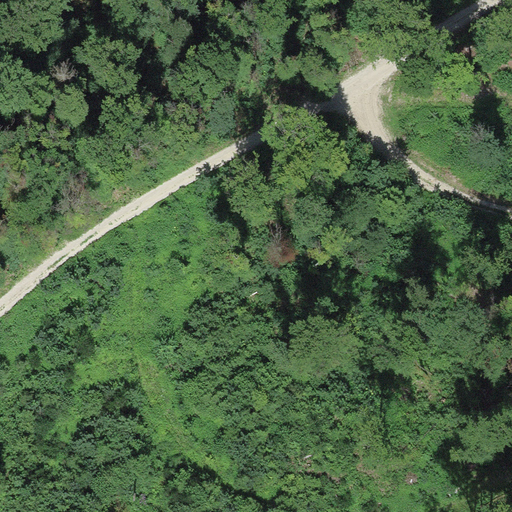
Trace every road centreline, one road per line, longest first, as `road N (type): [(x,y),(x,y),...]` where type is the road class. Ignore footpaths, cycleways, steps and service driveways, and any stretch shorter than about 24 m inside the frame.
road 1 (track): [(0,307),(136,205),(346,101)]
road 2 (track): [(346,101),(396,163),(461,208),(511,218)]
road 3 (track): [(511,0),(346,101)]
